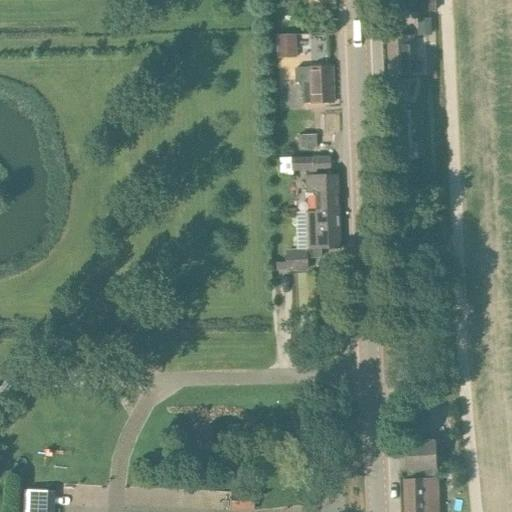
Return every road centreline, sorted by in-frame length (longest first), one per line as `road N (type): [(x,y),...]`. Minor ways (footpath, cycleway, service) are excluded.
road 1 (track): [(442,0),(472,511)]
road 2 (secondary): [(368,383),(354,0)]
road 3 (residential): [(341,511),(338,383),(368,383)]
road 4 (secondary): [(374,511),(368,383)]
